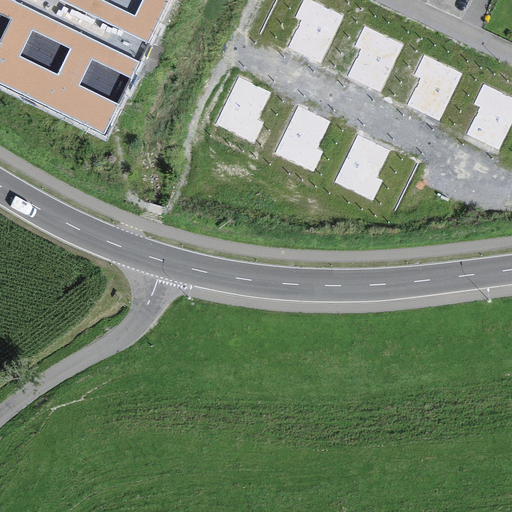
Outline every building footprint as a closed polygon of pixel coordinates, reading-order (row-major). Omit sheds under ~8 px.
[(170,0),(0,0),(0,83),(106,134),(170,0)] [(344,17),(309,0),(301,0),(293,17),(299,20),(286,48),(320,65),(344,17)] [(405,44),(364,24),(354,44),(360,47),(347,75),(381,92),(405,44)] [(466,74),(425,54),(415,74),(421,77),(408,105),(442,122),(466,74)] [(215,126),(255,146),(265,125),(259,122),(273,95),(238,78),(215,126)] [(511,131),(511,97),(485,85),(475,105),(481,108),(467,135),(502,152),(511,131)] [(273,154),(314,174),(323,153),(318,151),(331,123),(296,106),(273,154)] [(331,182),(371,202),(381,181),(376,179),(389,151),(354,134),(331,182)]
